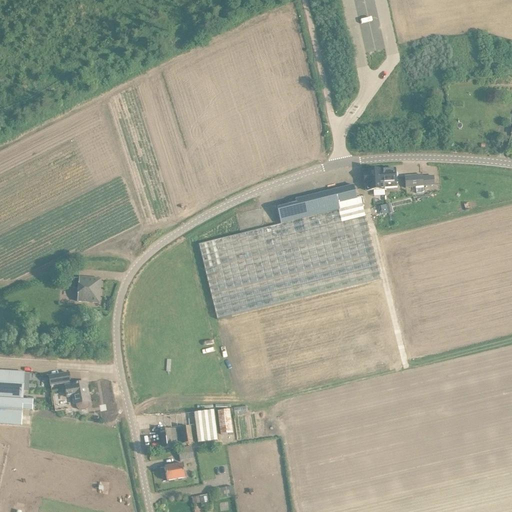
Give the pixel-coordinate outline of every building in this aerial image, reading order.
[(395,169),(382,170),(384,187),(396,187),(395,177),(396,177),(397,176),(397,173),(396,172),(395,172),(395,169)] [(383,187),(384,187),(382,170),(363,171),(363,184),(364,184),(365,184),(366,191),(384,189),(383,187)] [(422,175),(404,176),(405,187),(423,186),(422,177),(422,175)] [(433,176),(422,177),(423,186),(434,185),(433,176)] [(362,201),(362,197),(361,197),(356,198),(353,185),(294,199),(295,203),(276,208),(279,218),(280,224),(361,204),(361,201),(362,201)] [(390,203),(380,205),(382,214),(392,212),(390,203)] [(280,224),(198,244),(216,319),(231,316),(380,279),(361,204),(280,224)] [(78,277),(78,283),(77,291),(76,301),(99,303),(100,279),(78,277)] [(22,399),(24,372),(0,370),(0,423),(21,425),(22,409),(32,409),(32,399),(22,399)] [(50,385),(69,382),(68,373),(48,376),(50,385)] [(75,404),(75,406),(76,408),(78,409),(81,410),(85,409),(87,408),(88,406),(88,404),(88,401),(89,401),(86,382),(77,383),(75,383),(70,384),(70,385),(64,386),(66,397),(72,396),(73,404),(75,404)] [(231,409),(218,409),(219,432),(232,432),(231,409)] [(197,443),(217,441),(213,411),(193,413),(197,443)] [(182,444),(192,442),(189,426),(180,428),(182,444)] [(162,449),(177,447),(174,428),(159,430),(162,449)] [(179,459),(193,456),(191,446),(177,449),(179,459)] [(166,481),(184,477),(182,463),(164,467),(166,481)] [(233,485),(218,488),(220,497),(234,494),(233,485)] [(192,497),(193,504),(210,501),(209,494),(192,497)]
